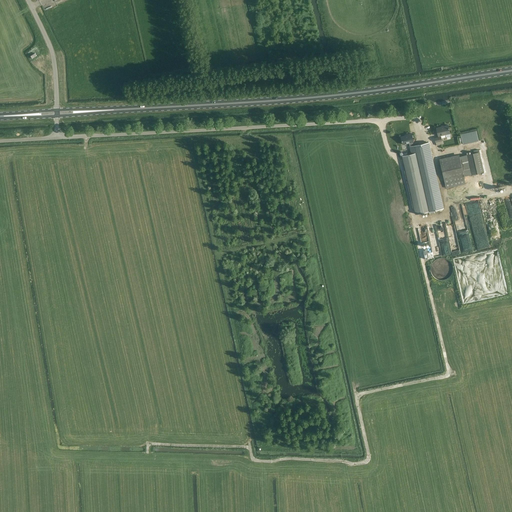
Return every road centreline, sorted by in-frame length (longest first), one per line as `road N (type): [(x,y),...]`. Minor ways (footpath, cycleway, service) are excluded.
road 1 (track): [(431,139),(446,209),(413,223),(449,375),(355,394),(368,457),(361,463),(264,461),(248,446),(148,449)]
road 2 (primary): [(92,111),(309,97),(511,70)]
road 3 (unclassified): [(57,138),(414,118)]
road 4 (unclassified): [(511,24),(428,36),(414,0)]
